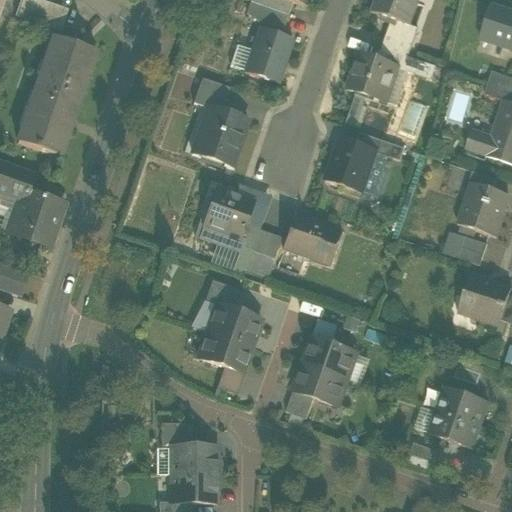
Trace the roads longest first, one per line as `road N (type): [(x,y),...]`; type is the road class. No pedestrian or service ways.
road 1 (tertiary): [(51,323),(145,39)]
road 2 (residential): [(486,509),(252,430)]
road 3 (residential): [(51,323),(119,349),(184,402),(252,430)]
road 4 (tertiary): [(34,511),(51,323)]
road 5 (residential): [(340,0),(283,168)]
